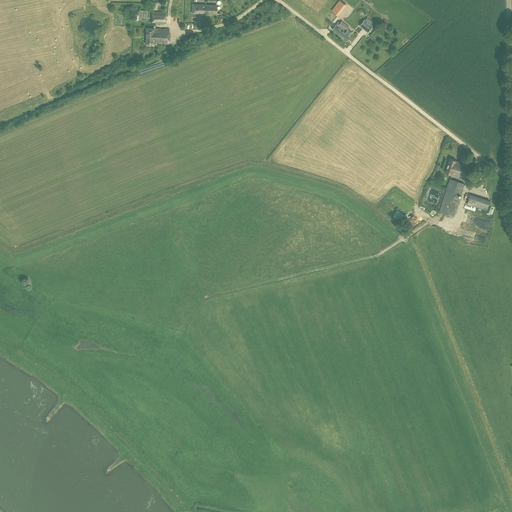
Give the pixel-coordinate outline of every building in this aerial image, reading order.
[(340,1),(332,11),(339,16),(347,6),(340,1)] [(206,13),(206,5),(193,4),(193,13),(205,13),(206,13)] [(217,5),(206,5),(206,13),(212,13),(217,14),(217,5)] [(141,12),(142,21),(150,20),(149,11),(141,12)] [(152,13),(152,24),(167,24),(167,13),(152,13)] [(360,26),(368,33),(373,26),(365,19),(360,26)] [(332,29),(338,34),(346,24),(342,21),(340,24),(338,23),(336,25),(332,29)] [(338,34),(347,41),(350,36),(353,32),(348,29),(349,27),(346,24),(338,34)] [(146,45),(154,45),(154,43),(169,43),(169,41),(171,41),(171,32),(170,32),(170,28),(147,28),(146,45)] [(452,174),(466,179),(471,165),(456,161),(456,160),(450,158),(445,172),(451,174),(452,174)] [(439,212),(454,216),(465,183),(450,179),(439,212)] [(468,204),(487,210),(490,200),(471,194),(468,204)]
